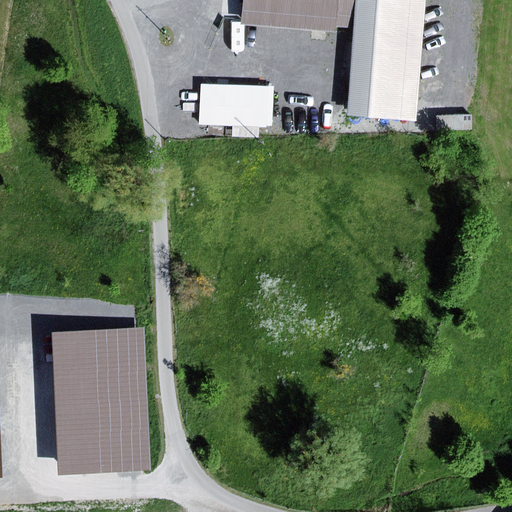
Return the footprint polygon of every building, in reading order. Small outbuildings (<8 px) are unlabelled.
[(243,0),(241,27),(337,34),(337,29),(357,30),(359,0),(243,0)] [(359,0),(357,30),(351,116),(418,121),(426,0),(359,0)] [(284,62),(284,127),(315,127),(315,62),(284,62)] [(276,89),(204,86),(203,124),(275,126),(276,89)] [(136,332),(51,338),(62,478),(146,472),(136,332)]
